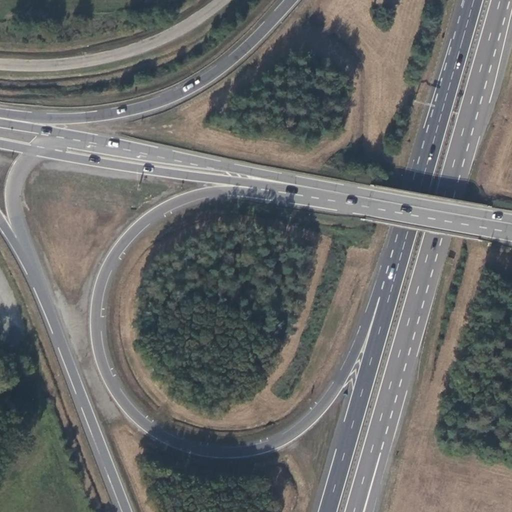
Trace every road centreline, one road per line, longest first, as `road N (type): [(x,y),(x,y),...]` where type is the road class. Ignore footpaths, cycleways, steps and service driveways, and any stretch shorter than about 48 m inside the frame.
road 1 (trunk): [(404,242),(348,367),(297,431),(238,452),(177,443),(135,416),(101,362),(97,294),(114,254),(147,219),(195,194),(312,197)]
road 2 (primary): [(511,219),(109,146)]
road 3 (trunk): [(400,361),(500,0)]
road 4 (trunk): [(290,0),(232,59),(160,102),(96,116),(0,113)]
road 5 (primary): [(34,149),(312,197)]
road 6 (trunk): [(404,242),(327,511)]
road 7 (trunk): [(473,0),(404,242)]
road 8 (trunk): [(38,285),(124,511)]
road 9 (unclassified): [(0,64),(91,62),(132,51),(220,0)]
road 10 (primary): [(312,197),(511,232)]
road 11 (trunk): [(354,511),(400,361)]
road 12 (trunk): [(368,511),(400,361)]
road 13 (trunk): [(34,149),(11,194),(38,285)]
